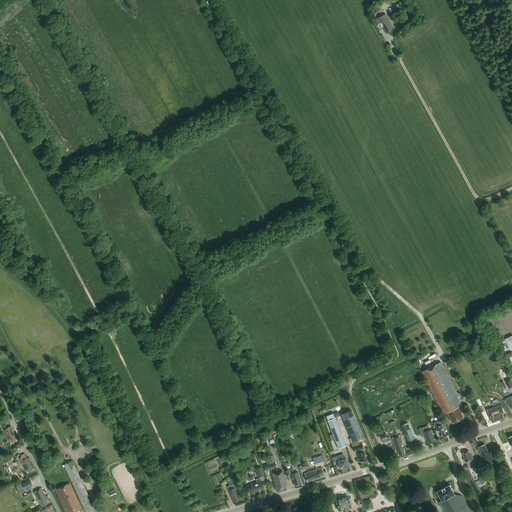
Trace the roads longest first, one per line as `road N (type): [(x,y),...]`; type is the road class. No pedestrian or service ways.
road 1 (tertiary): [(231,511),(511,421)]
road 2 (track): [(221,132),(353,381)]
road 3 (track): [(0,132),(110,334)]
